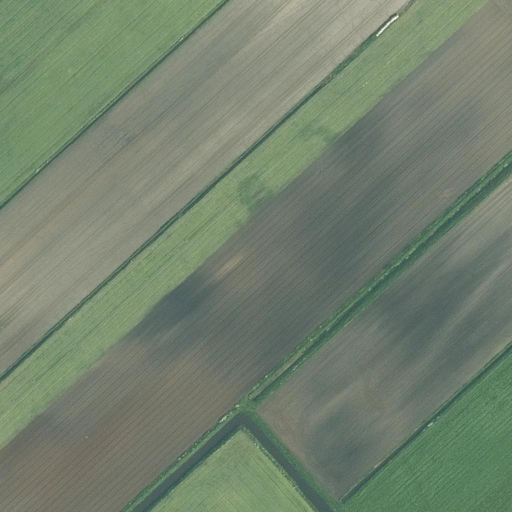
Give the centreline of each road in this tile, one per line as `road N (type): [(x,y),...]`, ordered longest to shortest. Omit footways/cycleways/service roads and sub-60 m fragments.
road 1 (track): [(124,511),(511,155)]
road 2 (track): [(241,404),(336,511)]
